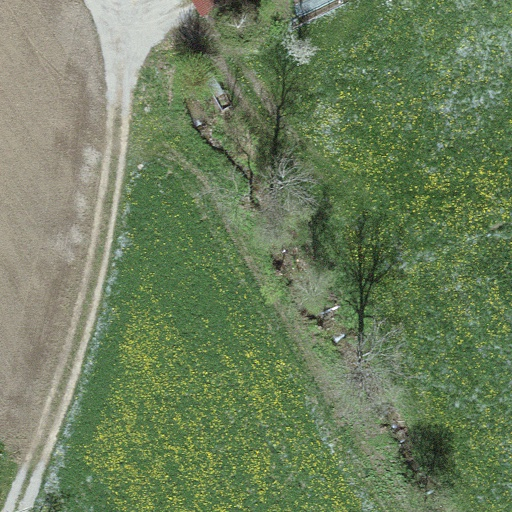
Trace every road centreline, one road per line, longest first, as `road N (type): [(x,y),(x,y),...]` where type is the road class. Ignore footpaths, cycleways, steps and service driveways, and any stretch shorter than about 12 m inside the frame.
road 1 (track): [(23,511),(104,219),(106,88),(92,27),(76,0)]
road 2 (track): [(193,0),(235,76),(307,171),(353,199),(405,209),(461,206),(511,190)]
